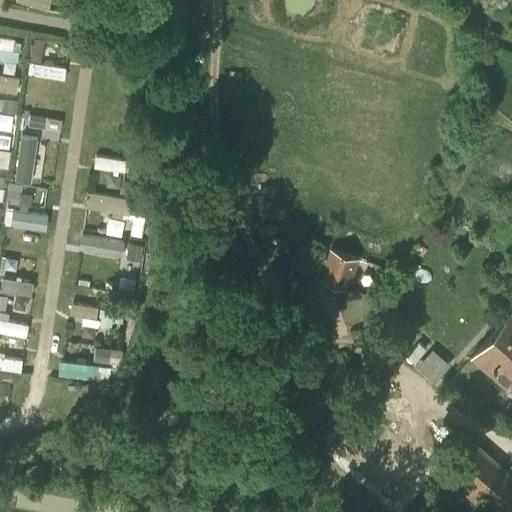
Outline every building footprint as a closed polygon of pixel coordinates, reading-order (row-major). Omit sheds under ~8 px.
[(27,0),(53,8),(55,0),(27,0)] [(0,57),(19,60),(22,36),(0,32),(0,57)] [(45,59),(48,38),(39,37),(36,58),(45,59)] [(71,76),(72,64),(36,61),(35,73),(71,76)] [(0,70),(0,87),(22,89),(24,73),(0,70)] [(0,107),(19,110),(22,97),(0,93),(0,107)] [(62,113),(63,101),(32,97),(31,109),(62,113)] [(0,125),(18,127),(19,111),(0,108),(0,125)] [(0,145),(0,164),(14,167),(17,149),(0,145)] [(97,165),(131,169),(133,157),(99,153),(97,165)] [(37,208),(39,184),(17,182),(15,206),(37,208)] [(0,197),(7,198),(9,186),(0,184),(0,197)] [(92,191),(92,206),(137,208),(138,193),(92,191)] [(50,225),(52,211),(14,206),(13,220),(50,225)] [(134,213),(131,231),(148,234),(151,215),(134,213)] [(312,275),(349,288),(359,257),(330,247),(326,258),(319,256),(312,275)] [(37,294),(40,281),(9,274),(6,288),(37,294)] [(76,301),(75,312),(104,313),(104,303),(76,301)] [(506,387),(511,381),(511,313),(510,311),(471,356),(506,387)] [(0,315),(0,328),(32,336),(35,323),(0,315)] [(438,346),(423,364),(442,381),(458,363),(438,346)] [(0,352),(0,364),(26,368),(28,356),(0,352)] [(263,397),(281,444),(316,430),(317,432),(364,414),(342,354),(295,371),(298,380),(263,397)] [(511,511),(511,475),(479,448),(478,449),(470,442),(443,472),(466,492),(489,511),(511,511)]
